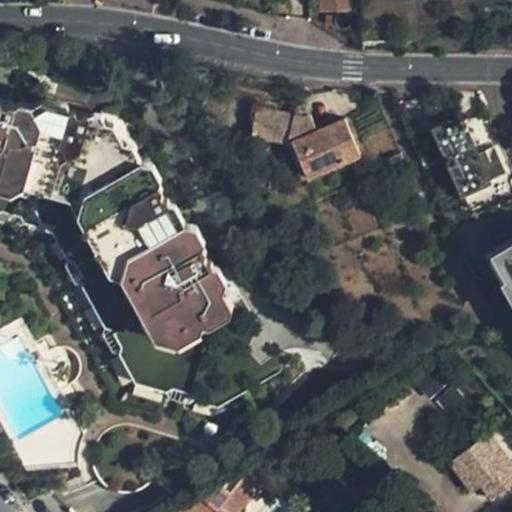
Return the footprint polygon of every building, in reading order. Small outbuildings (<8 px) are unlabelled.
[(15,85),(49,96),(48,87),(15,76),(7,84),(0,80),(0,93),(4,94),(15,85)] [(181,222),(159,182),(150,163),(144,152),(132,151),(117,126),(112,114),(92,109),(67,100),(49,96),(15,85),(4,94),(0,93),(0,203),(18,211),(19,222),(56,235),(68,258),(81,262),(88,276),(86,291),(102,322),(115,324),(123,342),(118,351),(133,378),(167,389),(174,380),(192,385),(193,396),(221,404),(281,373),(289,343),(265,337),(272,311),(235,300),(228,287),(212,257),(205,246),(195,225),(181,222)] [(67,100),(92,109),(92,100),(73,94),(67,100)] [(352,115),(324,125),(319,109),(312,112),(264,100),(258,126),(299,139),(312,171),(365,151),(352,115)] [(454,118),(437,124),(464,189),(492,178),(483,155),(469,120),(458,125),(454,118)] [(144,152),(150,163),(157,157),(149,142),(138,141),(131,128),(117,126),(132,151),(144,152)] [(495,150),(483,155),(492,178),(504,173),(495,150)] [(421,189),(411,172),(396,180),(407,197),(421,189)] [(173,187),(159,182),(181,222),(195,225),(205,246),(213,238),(201,216),(187,212),(173,187)] [(511,242),(502,248),(511,265),(511,277),(510,279),(511,281),(511,242)] [(511,281),(510,279),(511,277),(511,265),(502,248),(491,254),(507,280),(504,282),(511,295),(511,281)] [(212,257),(228,287),(233,279),(224,260),(212,257)] [(511,462),(489,432),(447,463),(469,493),(480,485),(489,498),(511,480),(511,462)] [(218,475),(204,489),(224,508),(239,492),(218,475)] [(220,511),(224,508),(204,489),(178,511),(220,511)]
